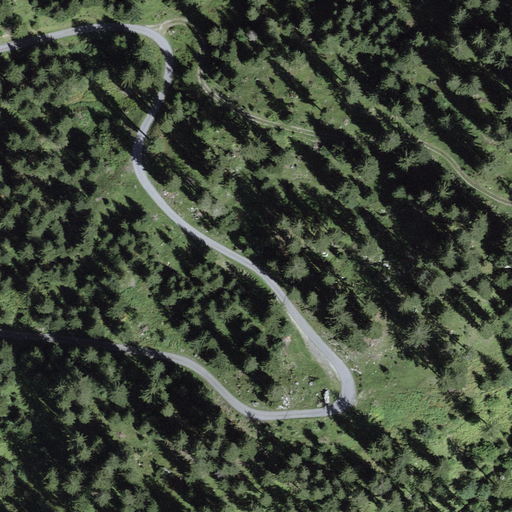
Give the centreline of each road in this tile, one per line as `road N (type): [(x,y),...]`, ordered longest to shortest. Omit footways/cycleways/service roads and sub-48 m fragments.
road 1 (track): [(0,48),(106,26),(163,42),(169,72),(141,133),(142,179),(186,228),(264,274),(339,364),(347,393),(328,411),(262,415),(233,403),(216,381),(182,362),(0,333)]
road 2 (track): [(155,36),(175,22),(192,25),(204,86),(235,109),(346,139),(415,140),(472,184),(511,202)]
